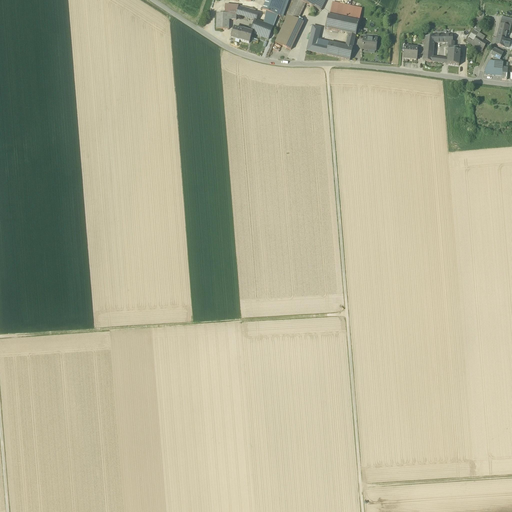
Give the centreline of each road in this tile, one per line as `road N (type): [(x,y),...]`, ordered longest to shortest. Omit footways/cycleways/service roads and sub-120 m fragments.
road 1 (residential): [(511,86),(352,64),(275,64),(235,54),(151,0)]
road 2 (track): [(346,313),(0,335)]
road 3 (track): [(326,64),(346,313)]
road 4 (track): [(346,313),(362,511)]
road 5 (track): [(511,476),(360,486)]
